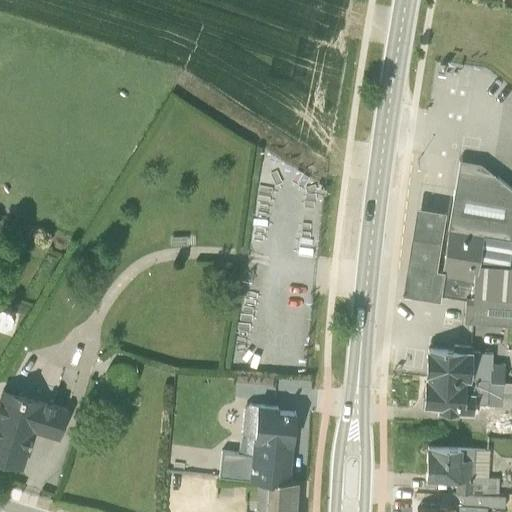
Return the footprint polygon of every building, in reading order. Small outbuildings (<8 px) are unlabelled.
[(511,222),(511,189),(478,161),(457,159),(446,228),(448,229),(441,269),(441,272),(438,273),(435,291),(438,294),(464,297),(462,319),(463,320),(511,322),(511,266),(505,266),(511,222)] [(441,272),(441,269),(434,268),(444,209),(413,203),(399,294),(438,299),(438,294),(436,291),(438,273),(441,272)] [(452,348),(426,347),(423,375),(503,381),(505,362),(490,361),(491,352),(471,350),(472,344),(452,343),(452,348)] [(511,382),(423,375),(421,405),(436,407),(436,411),(472,414),(473,403),(511,405),(511,382)] [(58,438),(68,408),(68,407),(1,388),(0,390),(0,459),(20,466),(32,430),(58,438)] [(286,479),(293,412),(275,410),(276,406),(247,402),(241,406),(236,451),(220,450),(217,475),(252,480),(286,479)] [(454,491),(497,493),(498,478),(487,477),(488,449),(461,447),(460,446),(425,444),(424,479),(454,481),(454,491)] [(292,511),(295,480),(255,480),(253,511),(292,511)] [(475,511),(477,493),(476,492),(456,492),(455,506),(438,504),(437,508),(414,507),(413,511),(475,511)]
